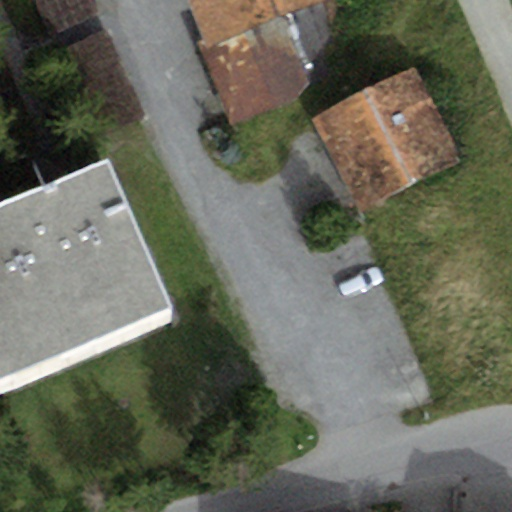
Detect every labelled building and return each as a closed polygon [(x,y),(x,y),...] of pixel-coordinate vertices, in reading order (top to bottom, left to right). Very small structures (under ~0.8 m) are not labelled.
[(101,17),(93,0),(30,0),(48,39),(101,17)] [(190,0),(206,41),(197,44),(230,127),(293,102),(309,78),(283,13),(316,0),(190,0)] [(144,120),(106,32),(65,49),(103,138),(144,120)] [(413,70),(312,123),(358,211),(460,159),(413,70)] [(0,399),(169,327),(106,181),(48,206),(37,181),(27,157),(0,168),(0,399)]
